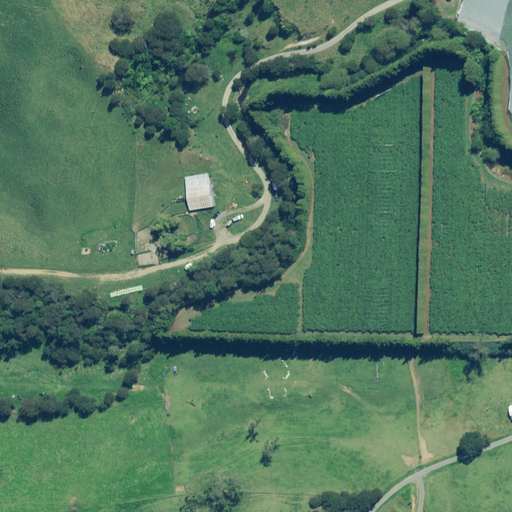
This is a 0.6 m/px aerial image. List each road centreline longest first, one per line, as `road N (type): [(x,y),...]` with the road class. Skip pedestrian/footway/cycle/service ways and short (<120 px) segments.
road 1 (track): [(0,273),(112,273),(204,254),(256,219),(257,178),(228,100),(248,71),(308,50),(401,0)]
road 2 (track): [(370,511),(418,474),(511,438)]
